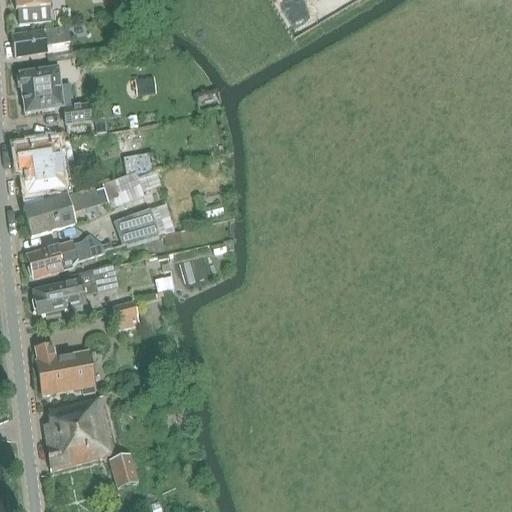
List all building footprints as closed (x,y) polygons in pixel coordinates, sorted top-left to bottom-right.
[(14,0),(15,12),(17,12),(19,27),(50,25),(48,8),(50,8),(49,0),(14,0)] [(146,23),(130,26),(132,38),(148,35),(146,23)] [(68,29),(10,39),(13,60),(47,54),(46,48),(70,44),(68,29)] [(16,81),(17,91),(18,91),(21,93),(24,117),(63,111),(65,128),(91,124),(89,106),(73,108),(70,86),(61,87),(59,71),(18,76),(19,78),(16,81)] [(58,144),(17,151),(20,177),(24,177),(27,195),(23,195),(25,210),(50,203),(48,195),(66,192),(58,144)] [(152,156),(143,158),(145,175),(154,172),(153,165),(152,156)] [(131,160),(124,161),(126,180),(134,178),(131,160)] [(25,210),(22,211),(30,242),(58,233),(58,232),(74,227),(71,217),(110,205),(104,187),(50,203),(25,210)] [(111,224),(119,249),(157,238),(149,212),(111,224)] [(71,244),(25,258),(32,284),(73,272),(79,265),(106,257),(111,252),(108,242),(100,245),(87,236),(86,236),(80,244),(72,247),(72,246),(71,246),(71,244)] [(34,302),(32,306),(34,314),(37,317),(38,318),(85,307),(83,298),(100,294),(96,273),(78,277),(79,281),(32,292),(34,302)] [(120,333),(140,328),(133,306),(113,311),(120,333)] [(36,364),(41,399),(81,391),(82,397),(94,395),(88,354),(55,360),(53,347),(36,351),(38,364),(36,364)] [(49,474),(116,456),(104,399),(47,412),(49,425),(41,427),(49,474)] [(116,491),(136,486),(129,458),(109,463),(116,491)]
